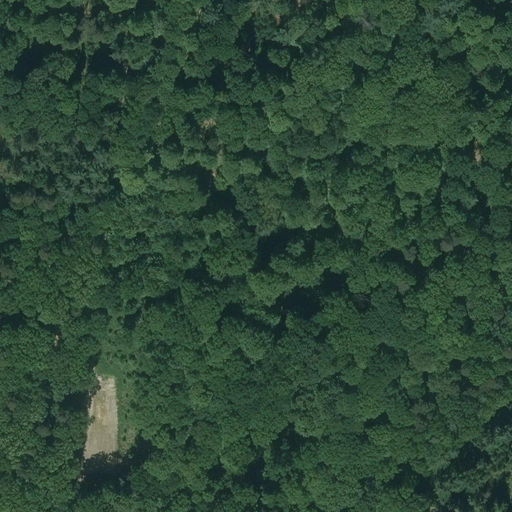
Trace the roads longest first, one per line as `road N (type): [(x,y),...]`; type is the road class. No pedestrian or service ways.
road 1 (track): [(75,511),(133,0)]
road 2 (track): [(0,461),(441,511)]
